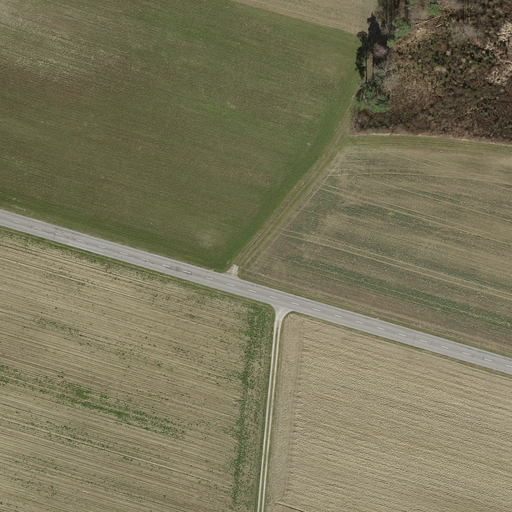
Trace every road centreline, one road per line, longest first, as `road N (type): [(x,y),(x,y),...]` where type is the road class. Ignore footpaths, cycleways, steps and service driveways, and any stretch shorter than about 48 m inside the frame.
road 1 (tertiary): [(511,369),(0,219)]
road 2 (track): [(282,302),(261,511)]
road 3 (track): [(224,285),(348,135)]
